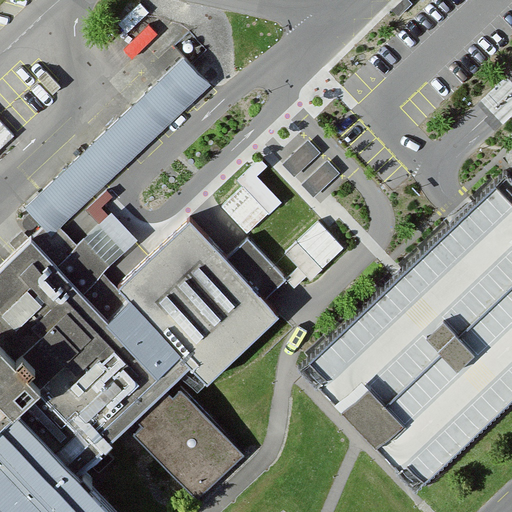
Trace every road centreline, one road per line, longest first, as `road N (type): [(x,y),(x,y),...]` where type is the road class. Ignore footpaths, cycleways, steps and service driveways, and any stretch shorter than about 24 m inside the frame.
road 1 (unknown): [(511,326),(422,414),(409,417),(390,416),(360,391),(359,355),(386,328)]
road 2 (unknown): [(386,328),(465,209)]
